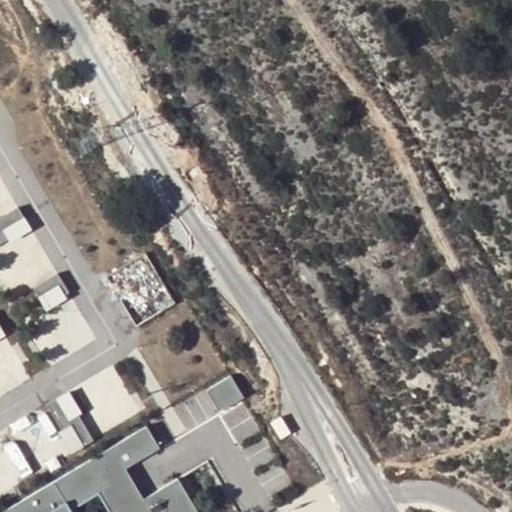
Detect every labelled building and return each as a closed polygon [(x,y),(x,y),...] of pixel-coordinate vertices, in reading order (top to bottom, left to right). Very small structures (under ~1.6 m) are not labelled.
[(25,218),(18,207),(0,217),(0,243),(7,239),(3,231),(25,218)] [(9,242),(31,229),(25,218),(3,231),(7,239),(9,242)] [(148,254),(112,274),(137,320),(173,300),(148,254)] [(33,288),(39,298),(59,286),(64,295),(69,292),(58,273),(33,288)] [(59,286),(39,298),(46,311),(66,298),(64,295),(59,286)] [(243,397),(230,375),(206,390),(218,411),(243,397)] [(81,413),(68,391),(57,397),(70,419),(78,415),(81,413)] [(57,397),(46,404),(61,430),(69,425),(82,447),(93,440),(78,415),(70,419),(57,397)] [(280,417),(270,423),(280,439),(289,433),(280,417)] [(61,430),(58,432),(71,454),(82,447),(69,425),(61,430)] [(197,511),(177,478),(143,498),(125,468),(159,448),(146,426),(0,511),(197,511)]
